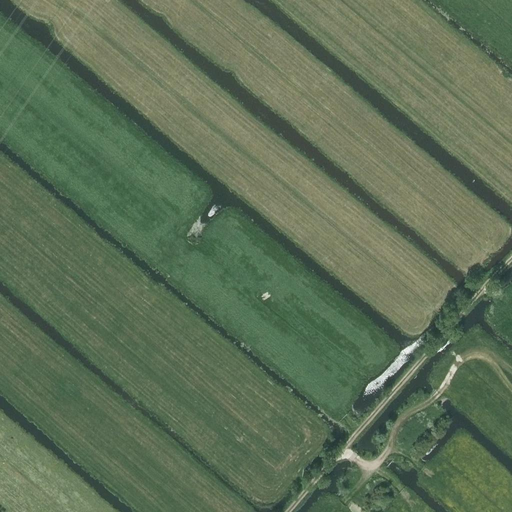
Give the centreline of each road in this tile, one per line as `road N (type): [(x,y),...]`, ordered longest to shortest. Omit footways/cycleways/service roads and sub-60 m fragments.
road 1 (track): [(287,511),(511,258)]
road 2 (track): [(454,383),(400,420),(375,467),(339,450)]
